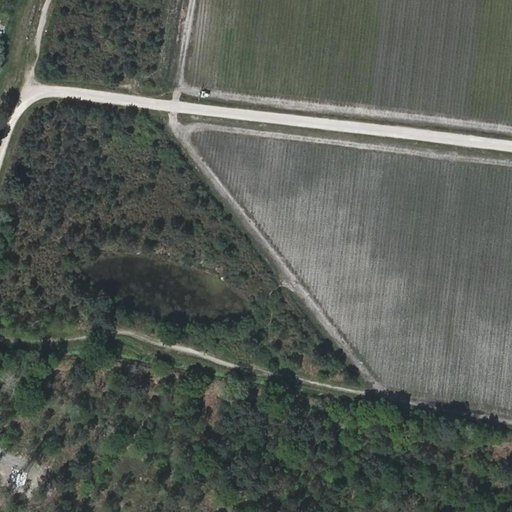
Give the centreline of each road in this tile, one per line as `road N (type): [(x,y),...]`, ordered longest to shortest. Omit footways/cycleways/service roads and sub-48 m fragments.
road 1 (track): [(511,422),(249,370),(132,333),(0,340)]
road 2 (track): [(26,88),(511,144)]
